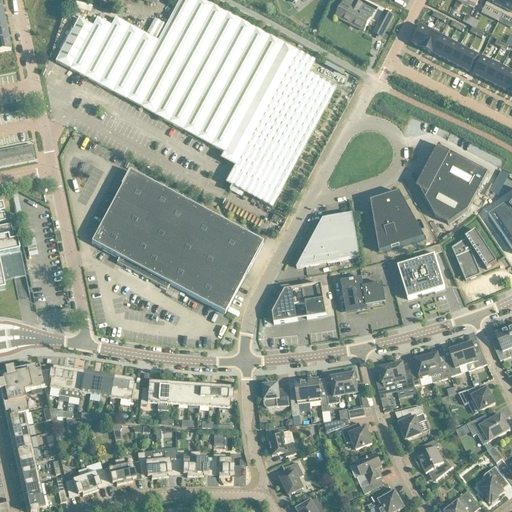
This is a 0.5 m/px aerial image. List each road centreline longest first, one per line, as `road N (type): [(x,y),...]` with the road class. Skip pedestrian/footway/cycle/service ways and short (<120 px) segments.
road 1 (unclassified): [(351,123),(386,127),(397,138),(400,162),(382,183),(307,203)]
road 2 (unclassified): [(86,345),(52,170)]
road 3 (residential): [(426,511),(387,436),(360,348)]
road 4 (unclassified): [(246,361),(248,320),(307,203)]
road 5 (residential): [(374,83),(225,0)]
road 6 (residential): [(93,511),(160,496),(261,495)]
road 7 (tertiary): [(86,345),(246,361)]
road 8 (residential): [(46,140),(17,0)]
road 9 (residential): [(389,64),(511,125)]
road 10 (residential): [(261,495),(247,425),(246,361)]
